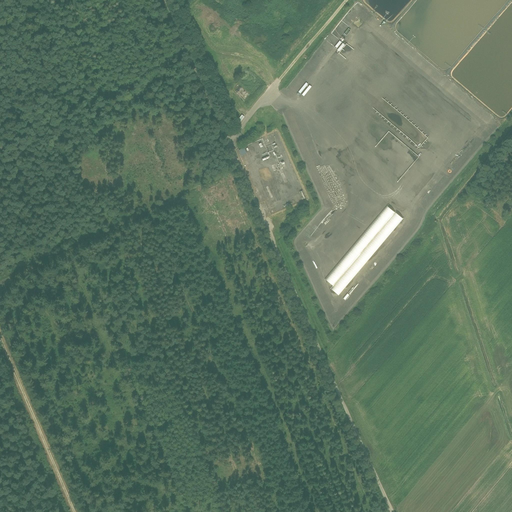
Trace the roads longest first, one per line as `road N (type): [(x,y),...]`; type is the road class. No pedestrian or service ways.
road 1 (unclassified): [(225,146),(388,511)]
road 2 (track): [(234,166),(0,281)]
road 3 (track): [(72,511),(0,342)]
road 4 (track): [(163,0),(225,146)]
